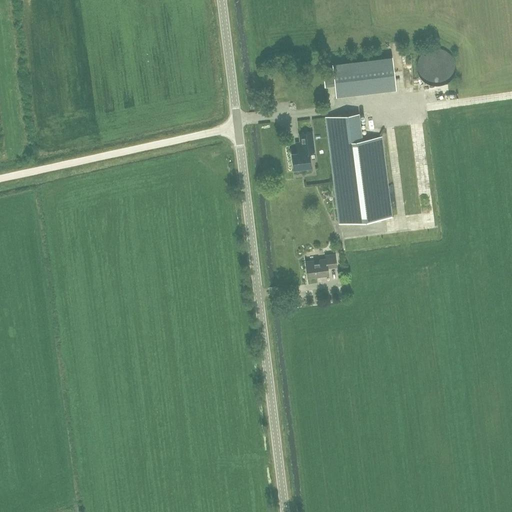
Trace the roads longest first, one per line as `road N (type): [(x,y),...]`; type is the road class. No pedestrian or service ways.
road 1 (tertiary): [(285,511),(238,128)]
road 2 (unclassified): [(0,179),(238,128)]
road 3 (tertiary): [(238,128),(221,0)]
